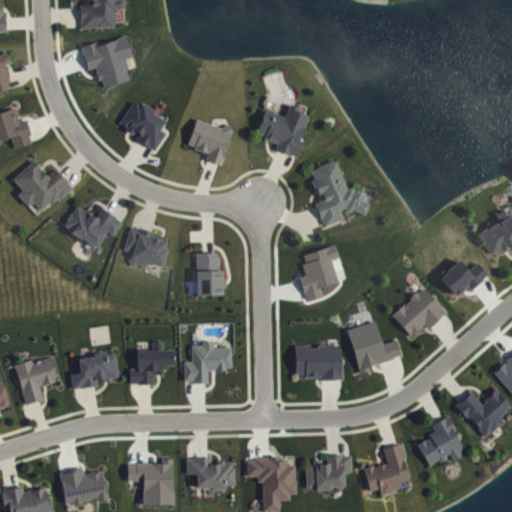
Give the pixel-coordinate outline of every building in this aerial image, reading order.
[(90,0),(90,3),(78,4),(79,11),(79,19),(80,19),(80,26),(113,25),(113,21),(114,21),(114,10),(116,10),(116,7),(124,7),(123,0),(90,0)] [(101,46),(100,43),(84,48),(90,72),(98,69),(104,90),(133,82),(127,61),(134,58),(129,38),(101,46)] [(0,52),(5,52),(7,61),(5,62),(5,63),(7,71),(9,81),(7,81),(8,88),(0,89),(0,52)] [(140,105),(132,99),(118,120),(124,125),(123,127),(127,130),(131,133),(133,129),(138,132),(135,137),(141,141),(146,145),(147,144),(153,148),(164,133),(158,128),(164,120),(152,111),(153,109),(142,101),(140,105)] [(296,110),(298,106),(289,102),(283,115),(264,108),(255,130),(263,134),(262,137),(266,138),(276,142),(274,147),(281,150),(288,153),(288,152),(296,155),(302,140),(298,138),(307,115),(296,110)] [(0,110),(13,106),(17,118),(18,120),(25,118),(27,124),(30,133),(28,133),(30,141),(13,146),(9,134),(1,137),(0,139),(0,110)] [(219,126),(195,117),(186,142),(193,144),(193,146),(204,150),(206,151),(204,157),(211,160),(219,163),(230,132),(232,130),(228,122),(219,126)] [(32,159),(40,167),(46,174),(55,166),(62,174),(67,180),(66,181),(71,186),(58,198),(56,196),(49,202),(48,200),(39,208),(32,200),(27,204),(16,193),(21,188),(12,177),(32,159)] [(360,199),(363,198),(360,190),(357,191),(356,189),(353,190),(351,185),(346,187),(334,159),(331,160),(331,159),(317,165),(317,166),(309,169),(313,178),(309,179),(313,190),(315,189),(316,191),(317,194),(319,193),(321,199),(313,202),(316,210),(319,217),(320,217),(323,224),(342,217),(338,208),(343,206),(345,211),(352,208),(365,213),(369,203),(360,199)] [(76,204),(70,213),(69,212),(65,217),(66,218),(63,223),(63,224),(71,229),(69,231),(80,238),(81,237),(95,246),(105,230),(112,234),(112,233),(120,221),(114,216),(114,215),(108,211),(101,206),(95,216),(87,211),(88,210),(87,209),(84,208),(84,209),(76,204)] [(479,232),(484,241),(483,241),(488,250),(489,249),(491,253),(500,248),(501,251),(504,249),(508,247),(506,245),(511,242),(511,215),(511,214),(508,215),(505,209),(496,213),(500,220),(488,227),(487,226),(483,228),(483,229),(479,232)] [(127,259),(131,265),(136,262),(147,265),(148,261),(160,265),(161,264),(165,248),(162,247),(166,236),(161,235),(152,232),(152,230),(144,228),(138,226),(137,227),(129,225),(122,247),(122,248),(130,250),(127,259)] [(334,243),(338,255),(330,258),(337,280),(319,286),(321,293),(306,298),(304,291),(303,291),(298,277),(305,274),(301,263),(305,261),(302,253),(334,243)] [(194,252),(194,269),(192,269),(192,281),(195,281),(195,294),(219,293),(219,292),(222,292),(222,285),(225,285),(225,281),(225,276),(222,277),(222,269),(219,269),(218,254),(217,254),(217,251),(208,251),(194,252)] [(480,264),(471,272),(460,261),(441,278),(459,298),(470,288),(474,292),(491,277),(480,264)] [(390,313),(410,334),(422,324),(423,322),(428,326),(435,320),(446,310),(423,286),(417,292),(416,290),(411,292),(408,297),(409,298),(404,303),(402,302),(390,313)] [(345,328),(359,372),(369,369),(367,366),(372,364),(387,360),(392,358),(392,357),(401,354),(396,338),(381,343),(373,319),(345,328)] [(135,349),(135,351),(136,367),(128,367),(128,381),(137,381),(137,383),(146,382),(152,382),(152,372),(158,372),(162,372),(162,364),(173,363),(173,350),(173,348),(162,348),(161,339),(151,340),(151,348),(135,349)] [(183,360),(183,370),(183,379),(190,379),(191,381),(199,381),(207,381),(207,368),(212,368),(225,368),(225,365),(230,365),(230,352),(230,346),(212,346),(212,340),(201,340),(201,344),(190,344),(191,360),(183,360)] [(294,344),(294,372),(304,372),(304,375),(315,375),(319,375),(319,378),(328,378),(335,378),(335,377),(341,377),(341,372),(340,372),(340,355),(338,355),(338,343),(316,343),(317,346),(308,346),(308,344),(294,344)] [(77,356),(79,371),(69,372),(72,387),(80,386),(80,387),(88,386),(97,384),(96,378),(101,377),(102,380),(105,379),(108,379),(108,376),(117,375),(114,352),(105,353),(105,350),(92,352),(93,354),(77,356)] [(12,363),(25,403),(33,400),(42,397),(38,383),(40,383),(41,384),(44,383),(54,380),(53,376),(56,376),(49,355),(32,360),(31,357),(12,363)] [(511,359),(496,375),(511,392),(511,359)] [(0,406),(8,404),(1,381),(0,379),(0,406)] [(468,390),(462,396),(455,401),(456,403),(455,404),(465,416),(466,414),(484,434),(489,430),(490,431),(502,420),(498,415),(503,411),(502,409),(509,403),(495,387),(489,392),(489,391),(486,393),(487,394),(485,396),(482,398),(484,400),(480,403),(468,390)] [(447,416),(445,417),(444,416),(437,420),(430,423),(433,429),(431,430),(427,432),(429,436),(424,439),(424,438),(416,442),(428,464),(438,459),(439,461),(445,457),(444,455),(448,453),(452,459),(459,455),(456,449),(461,446),(451,429),(454,428),(447,416)] [(362,466),(369,489),(378,486),(380,493),(394,489),(394,486),(401,484),(400,480),(408,478),(402,456),(404,456),(400,442),(390,444),(382,447),(386,463),(383,464),(383,462),(379,463),(376,464),(376,465),(372,466),(371,464),(362,466)] [(334,484),(337,487),(339,487),(343,483),(342,470),(349,470),(349,454),(341,454),(341,453),(333,453),(324,454),(325,461),(320,462),(320,458),(315,458),(311,458),(311,464),(304,464),(305,486),(314,485),(314,488),(326,488),(325,485),(334,484)] [(185,458),(185,472),(195,472),(195,485),(211,485),(211,488),(225,488),(225,483),(235,483),(235,466),(231,466),(231,461),(223,461),(223,459),(219,459),(215,459),(215,462),(210,462),(210,456),(201,456),(193,456),(193,458),(185,458)] [(255,458),(255,460),(247,460),(247,473),(257,473),(257,479),(262,479),(263,508),(276,508),(276,497),(286,497),(286,490),(294,490),(293,464),(284,465),(284,459),(276,459),(276,456),(269,456),(270,457),(255,458)] [(126,464),(126,480),(142,480),(142,504),(172,504),(171,458),(161,458),(161,463),(135,463),(135,464),(126,464)] [(72,503),(77,505),(81,502),(81,499),(96,496),(96,500),(108,497),(105,482),(103,482),(100,470),(92,472),(92,470),(84,472),(85,473),(83,473),(82,466),(73,468),(66,470),(66,471),(58,473),(64,503),(72,501),(72,503)] [(2,486),(3,491),(1,491),(3,506),(8,505),(9,511),(42,511),(50,509),(48,493),(44,494),(43,485),(31,487),(27,487),(27,489),(22,490),(21,483),(12,485),(2,486)]
